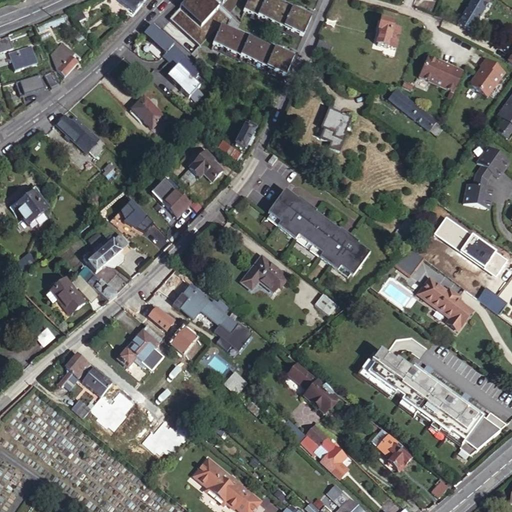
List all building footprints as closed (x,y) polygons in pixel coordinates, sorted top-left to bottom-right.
[(115,0),(133,16),(147,1),(146,0),(115,0)] [(207,0),(185,0),(168,20),(189,39),(217,8),(207,0)] [(248,0),(243,12),(301,41),(310,22),(262,0),(248,0)] [(489,0),(473,0),(459,25),(470,32),(489,0)] [(76,23),(84,17),(79,10),(69,14),(76,23)] [(65,24),(62,17),(37,27),(39,31),(51,26),(52,29),(65,24)] [(388,48),(392,29),(393,26),(380,23),(377,34),(378,35),(379,35),(376,48),(387,51),(388,48)] [(151,25),(143,34),(155,45),(163,37),(151,25)] [(400,31),(392,29),(388,48),(396,50),(400,31)] [(213,46),(284,80),(292,63),(220,30),(213,46)] [(86,42),(79,33),(73,37),(77,42),(75,44),(78,48),(86,42)] [(163,37),(155,45),(166,55),(173,46),(163,37)] [(331,48),(318,41),(315,48),(315,50),(327,56),(331,48)] [(63,77),(76,64),(72,60),(75,56),(63,44),(50,56),(55,69),(63,77)] [(184,72),(191,63),(173,46),(166,55),(184,72)] [(35,65),(29,47),(8,54),(14,72),(35,65)] [(453,69),(443,65),(442,66),(428,60),(419,80),(444,91),(453,69)] [(470,85),(470,87),(486,99),(503,75),(485,61),(480,68),(482,70),(478,75),(476,76),(470,85)] [(156,65),(152,69),(150,71),(161,82),(167,76),(156,65)] [(453,69),(444,91),(453,95),(463,74),(453,69)] [(58,83),(54,73),(46,77),(52,90),(59,85),(58,83)] [(11,84),(15,97),(44,89),(40,75),(11,84)] [(405,83),(402,87),(410,92),(412,88),(405,83)] [(142,124),(153,112),(133,92),(121,104),(142,124)] [(441,129),(395,92),(388,101),(434,138),(441,129)] [(506,141),(511,132),(511,95),(496,117),(503,122),(495,133),(506,141)] [(345,137),(351,122),(329,113),(320,132),(324,134),(320,143),(330,147),(328,152),(338,156),(346,138),(345,137)] [(83,134),(69,122),(63,116),(54,126),(94,162),(97,159),(103,152),(88,138),(83,134)] [(73,117),(69,122),(83,134),(86,132),(87,130),(73,117)] [(442,144),(449,135),(441,129),(434,138),(442,144)] [(114,154),(87,130),(86,132),(90,136),(88,138),(103,152),(97,159),(103,165),(114,154)] [(249,133),(245,131),(242,130),(236,149),(243,152),(249,133)] [(229,160),(233,153),(220,146),(216,153),(229,160)] [(491,175),(497,179),(501,172),(499,171),(506,162),(487,148),(476,164),(481,167),(491,175)] [(212,151),(194,166),(201,174),(205,171),(214,182),(225,172),(217,162),(219,160),(212,151)] [(240,157),(233,153),(229,160),(237,164),(240,157)] [(271,156),(268,161),(266,164),(270,166),(275,159),(271,156)] [(508,164),(506,162),(499,171),(501,172),(508,164)] [(110,180),(117,172),(111,166),(106,172),(109,175),(106,177),(110,180)] [(201,174),(194,166),(183,174),(190,183),(201,174)] [(486,182),(491,175),(481,167),(474,176),(486,182)] [(471,187),(484,190),(486,182),(474,176),(471,187)] [(187,205),(186,204),(174,192),(174,193),(163,183),(151,196),(167,211),(177,220),(190,207),(189,207),(191,205),(189,203),(187,205)] [(489,200),(490,192),(484,190),(471,187),(466,186),(462,205),(484,210),(486,199),(489,200)] [(337,268),(347,275),(350,277),(367,253),(354,244),(355,243),(337,229),(336,231),(312,213),(313,212),(295,199),(294,200),(281,191),(264,215),(266,216),(277,223),(274,227),(292,241),(295,237),(305,244),(309,247),(319,254),(316,258),(334,271),(337,268)] [(21,229),(27,225),(36,220),(44,214),(33,197),(9,212),(21,229)] [(451,214),(437,203),(431,211),(445,222),(451,214)] [(277,223),(266,216),(264,220),(274,227),(277,223)] [(36,220),(27,225),(31,230),(39,224),(36,220)] [(403,243),(416,226),(407,220),(400,229),(399,228),(394,236),(403,243)] [(142,248),(148,241),(124,222),(120,228),(127,234),(126,235),(142,248)] [(113,242),(111,244),(118,252),(126,245),(118,235),(112,240),(113,242)] [(302,248),(305,244),(295,237),(292,241),(302,248)] [(97,257),(96,258),(104,267),(119,253),(118,252),(111,244),(104,250),(97,257)] [(104,250),(99,245),(92,251),(97,257),(104,250)] [(306,251),(316,258),(319,254),(309,247),(306,251)] [(422,261),(411,253),(393,268),(409,279),(422,261)] [(104,267),(96,258),(92,261),(87,256),(82,261),(86,266),(87,266),(95,275),(104,267)] [(272,293),(284,278),(264,261),(262,264),(258,260),(243,279),(252,286),(256,281),(272,293)] [(12,268),(16,272),(22,268),(18,264),(12,268)] [(16,272),(20,277),(26,273),(22,268),(16,272)] [(344,278),(347,275),(337,268),(334,271),(344,278)] [(84,269),(77,276),(78,277),(86,271),(84,269)] [(79,278),(107,305),(116,298),(100,282),(98,284),(92,278),(86,271),(78,277),(79,278)] [(73,286),(71,287),(75,293),(77,291),(90,306),(97,299),(77,279),(72,284),(73,286)] [(425,279),(414,294),(446,318),(443,322),(453,330),(467,310),(454,300),(456,297),(445,289),(442,292),(425,279)] [(75,293),(71,287),(66,281),(49,294),(50,295),(45,298),(52,307),(57,303),(69,318),(85,305),(75,293)] [(230,337),(237,327),(222,316),(225,312),(213,303),(211,306),(204,301),(206,298),(198,292),(198,291),(194,288),(191,292),(188,290),(173,308),(192,324),(197,318),(200,320),(203,316),(230,337)] [(505,306),(484,290),(476,301),(498,317),(505,306)] [(326,317),(334,307),(320,295),(312,305),(326,317)] [(511,327),(511,310),(505,306),(498,317),(511,327)] [(157,333),(167,321),(159,314),(157,315),(151,310),(142,321),(157,333)] [(162,339),(146,326),(117,360),(127,369),(133,362),(144,371),(147,368),(152,372),(163,359),(153,350),(162,339)] [(176,347),(180,342),(170,334),(166,339),(176,347)] [(188,355),(194,348),(183,340),(178,346),(188,355)] [(498,432),(505,425),(490,413),(484,420),(466,406),(460,401),(465,395),(464,395),(460,401),(439,384),(437,386),(427,379),(429,376),(424,372),(428,366),(428,365),(423,371),(416,366),(414,369),(399,357),(397,359),(382,347),(369,364),(372,366),(365,375),(392,396),(393,395),(400,401),(398,404),(413,416),(415,412),(429,423),(427,426),(443,439),(445,436),(459,447),(454,453),(464,461),(498,432)] [(90,368),(77,357),(65,371),(67,378),(58,388),(62,391),(63,388),(70,393),(79,382),(90,368)] [(389,400),(392,396),(365,375),(372,366),(369,364),(366,361),(356,374),(389,400)] [(320,391),(323,388),(295,366),(286,377),(307,394),(302,400),(323,418),(335,402),(320,391)] [(434,370),(428,366),(424,372),(429,376),(434,370)] [(244,380),(247,376),(236,367),(232,372),(235,375),(225,386),(235,395),(245,384),(242,382),(244,380)] [(93,370),(90,368),(79,382),(82,384),(93,370)] [(112,386),(93,370),(82,384),(100,400),(112,386)] [(159,425),(165,429),(169,424),(141,401),(145,396),(133,386),(124,396),(153,419),(159,425)] [(323,387),(323,388),(320,391),(335,402),(338,398),(323,387)] [(153,419),(124,396),(121,393),(116,399),(121,403),(116,410),(142,432),(143,431),(153,419)] [(465,395),(460,401),(466,406),(471,400),(465,395)] [(121,403),(116,399),(110,406),(116,410),(121,403)] [(71,410),(83,420),(83,419),(89,413),(90,411),(78,401),(71,410)] [(398,404),(396,406),(411,418),(413,416),(398,404)] [(257,417),(260,413),(251,405),(248,409),(257,417)] [(265,412),(300,444),(305,439),(287,422),(285,424),(268,409),(265,412)] [(266,424),(269,420),(263,415),(259,419),(266,424)] [(149,437),(159,425),(153,419),(143,431),(149,437)] [(300,444),(313,455),(315,452),(322,446),(326,441),(313,430),(305,439),(300,444)] [(397,446),(380,432),(377,437),(388,446),(386,448),(392,453),(397,446)] [(330,452),(323,460),(321,462),(341,480),(346,475),(338,467),(341,464),(346,458),(334,446),(335,444),(332,441),(329,444),(326,441),(322,446),(330,452)] [(414,457),(399,445),(397,446),(392,453),(386,460),(390,463),(389,464),(399,472),(404,467),(407,469),(413,462),(411,460),(414,457)] [(318,454),(317,455),(323,460),(330,452),(322,446),(315,452),(318,454)] [(253,511),(260,504),(206,461),(193,478),(207,490),(207,494),(222,506),(226,505),(233,511),(235,509),(238,511),(253,511)] [(349,471),(341,464),(338,467),(346,475),(349,471)] [(440,484),(431,494),(439,500),(447,490),(440,484)] [(349,499),(334,485),(327,494),(341,507),(336,511),(363,511),(364,511),(349,498),(349,499)]
